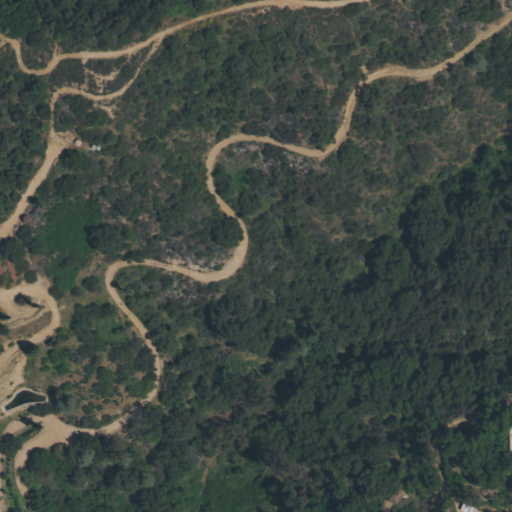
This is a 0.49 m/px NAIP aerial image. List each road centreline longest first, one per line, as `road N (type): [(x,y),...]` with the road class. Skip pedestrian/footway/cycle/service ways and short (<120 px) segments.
road 1 (track): [(511,17),(446,66),(368,80),(325,159),(225,136),(208,162),(237,240),(224,276),(193,282),(128,258),(101,264),(155,356),(153,394),(105,432),(102,511)]
road 2 (track): [(105,432),(30,417),(0,442),(12,346),(47,331),(52,306),(34,290),(0,299),(50,154),(50,101),(67,89),(90,101),(124,83),(148,38),(267,0),(338,0)]
